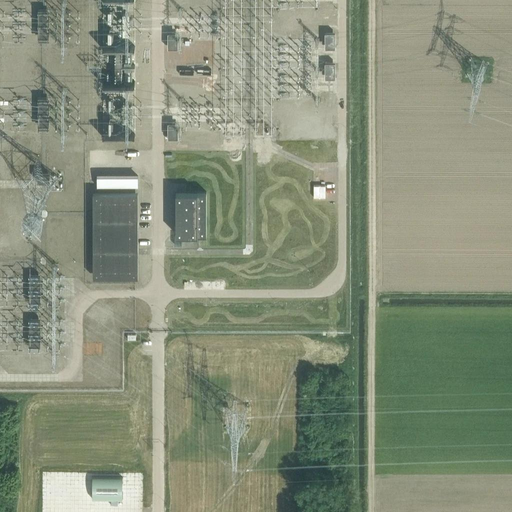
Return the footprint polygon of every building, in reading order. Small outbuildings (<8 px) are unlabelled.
[(179,32),(168,32),(168,48),(179,48),(179,32)] [(336,32),(325,32),(325,48),(336,48),(336,32)] [(336,62),(325,62),(325,78),(336,78),(336,62)] [(179,122),(169,122),(169,138),(179,138),(179,122)] [(117,148),(143,147),(142,133),(117,134),(117,148)] [(142,182),(143,171),(100,171),(100,181),(142,182)] [(93,277),(138,277),(138,192),(93,192),(93,277)] [(206,235),(206,192),(176,192),(176,235),(206,235)]
